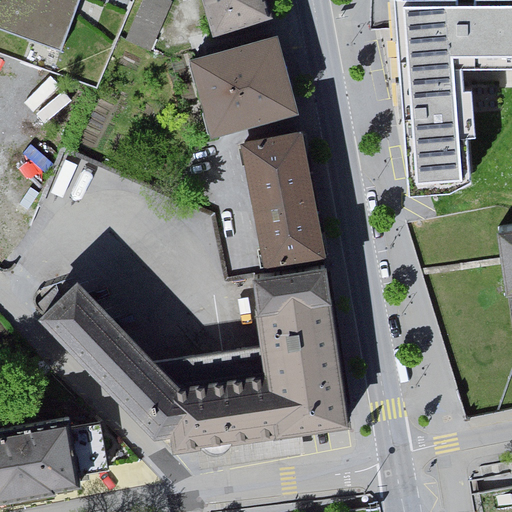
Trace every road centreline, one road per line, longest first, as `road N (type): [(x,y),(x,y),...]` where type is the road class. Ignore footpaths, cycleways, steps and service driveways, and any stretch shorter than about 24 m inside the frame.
road 1 (tertiary): [(394,457),(316,0)]
road 2 (residential): [(185,493),(0,295)]
road 3 (residential): [(394,457),(185,493)]
road 4 (residential): [(394,457),(511,429)]
